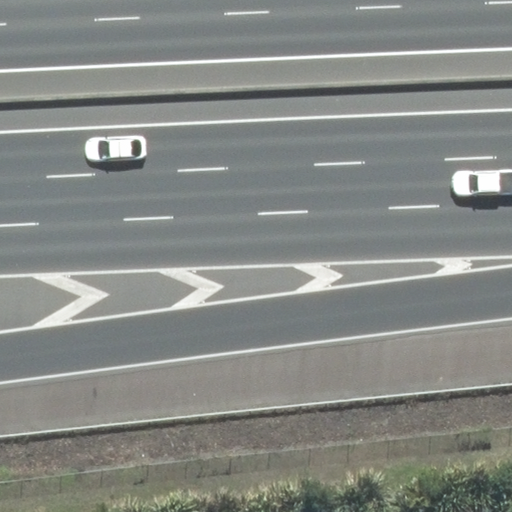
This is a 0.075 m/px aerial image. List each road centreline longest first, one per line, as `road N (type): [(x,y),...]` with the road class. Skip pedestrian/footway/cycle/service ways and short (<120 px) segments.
road 1 (motorway): [(511,296),(0,364)]
road 2 (motorway): [(0,25),(511,4)]
road 3 (motorway): [(511,161),(0,181)]
